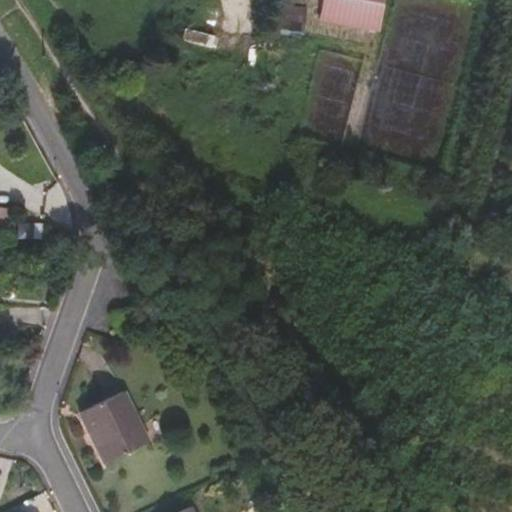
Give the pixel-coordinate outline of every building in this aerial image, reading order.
[(321,0),(318,19),(378,30),(383,0),(321,0)] [(306,8),(287,6),(283,31),(303,33),(306,8)] [(289,195),(271,191),(267,206),(285,210),(289,195)] [(0,231),(4,232),(8,210),(0,208),(0,231)] [(132,302),(114,312),(124,331),(142,322),(132,302)] [(123,391),(79,412),(104,463),(147,442),(123,391)]
